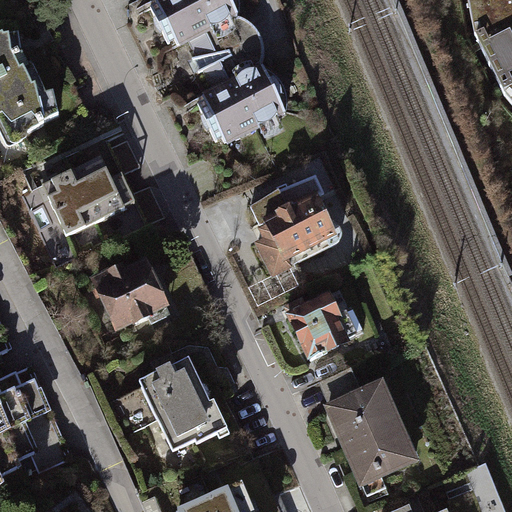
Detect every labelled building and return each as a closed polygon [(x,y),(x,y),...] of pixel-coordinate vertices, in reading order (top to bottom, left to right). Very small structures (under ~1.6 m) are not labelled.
[(229,0),(171,0),(154,8),(175,52),(181,50),(240,21),(229,0)] [(511,0),(466,0),(474,44),(507,106),(511,112),(511,0)] [(6,42),(0,45),(0,138),(6,151),(50,130),(10,49),(6,42)] [(269,77),(198,105),(217,154),(288,126),(269,77)] [(113,142),(37,177),(67,241),(143,206),(113,142)] [(322,206),(264,229),(281,273),(340,249),(322,206)] [(151,262),(97,287),(121,337),(175,312),(151,262)] [(335,303),(290,322),(310,368),(355,349),(335,303)] [(0,348),(0,489),(4,488),(0,477),(0,476),(61,451),(28,374),(0,386),(0,362),(5,360),(0,348)] [(170,374),(144,386),(179,462),(230,438),(195,362),(170,374)] [(387,390),(329,415),(364,497),(423,472),(387,390)] [(259,511),(253,498),(217,511),(259,511)]
